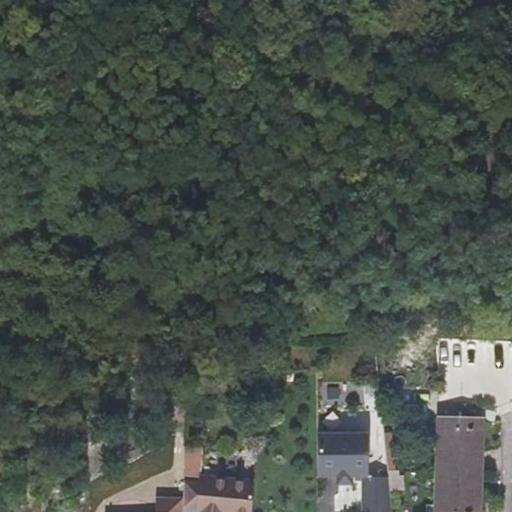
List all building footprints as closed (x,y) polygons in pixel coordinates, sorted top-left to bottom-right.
[(434,415),(433,471),(482,472),(483,417),(434,415)] [(367,431),(315,431),(316,474),(367,473),(367,431)] [(481,511),(482,472),(433,471),(431,511),(481,511)] [(252,511),(257,480),(195,472),(195,479),(192,504),(192,511),(193,511),(192,511),(252,511)] [(195,479),(177,478),(177,495),(177,503),(192,504),(195,479)] [(176,511),(177,503),(177,495),(150,496),(150,511),(176,511)]
